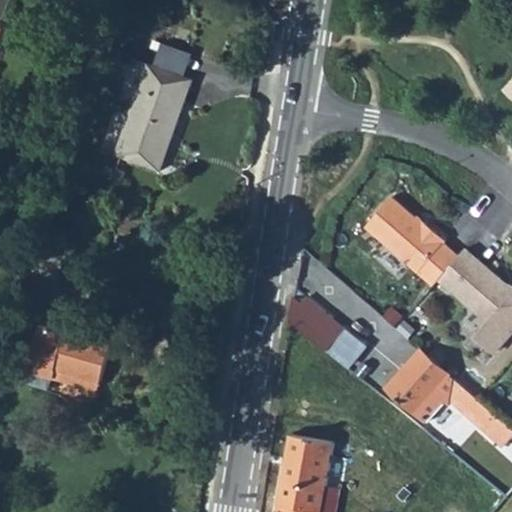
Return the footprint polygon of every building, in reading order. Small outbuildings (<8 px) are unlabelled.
[(87,17),(80,37),(113,48),(119,28),(87,17)] [(113,48),(80,37),(78,44),(111,55),(113,48)] [(148,62),(116,153),(161,168),(193,77),(148,62)] [(416,218),(386,192),(361,222),(428,281),(433,274),(453,251),(438,237),(440,235),(418,216),(416,218)] [(453,251),(433,274),(483,316),(471,329),(491,346),(511,321),(511,281),(509,285),(459,244),(453,251)] [(295,297),(291,321),(346,365),(364,343),(317,305),(313,309),(304,302),(303,303),(295,297)] [(41,324),(40,325),(28,368),(30,368),(26,381),(50,388),(54,376),(56,376),(58,366),(102,379),(111,344),(41,324)] [(511,435),(511,426),(420,347),(387,385),(418,411),(420,411),(428,418),(448,396),(504,444),(511,435)] [(352,418),(297,409),(292,433),(290,433),(277,511),(335,511),(340,487),(337,487),(340,471),(330,469),(335,442),(348,444),(352,418)]
